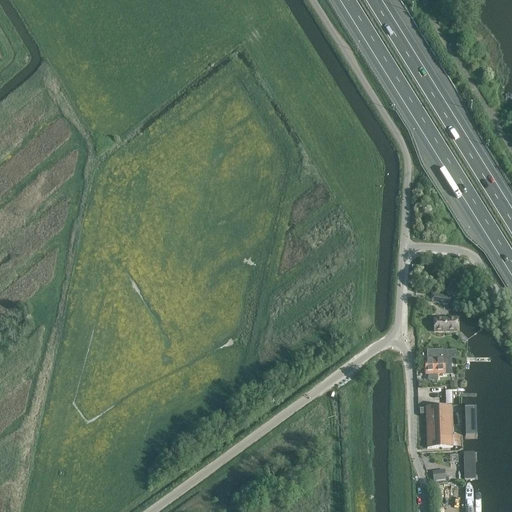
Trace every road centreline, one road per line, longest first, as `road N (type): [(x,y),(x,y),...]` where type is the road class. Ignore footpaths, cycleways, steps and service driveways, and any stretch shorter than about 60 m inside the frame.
road 1 (motorway): [(344,0),(511,269)]
road 2 (unclassified): [(150,511),(391,337)]
road 3 (unclassified): [(403,247),(406,154),(312,0)]
road 4 (motorway): [(511,215),(377,0)]
road 5 (unclassified): [(391,337),(407,359),(426,511)]
road 6 (track): [(511,149),(424,0)]
road 7 (unclassified): [(511,313),(476,258),(403,247)]
